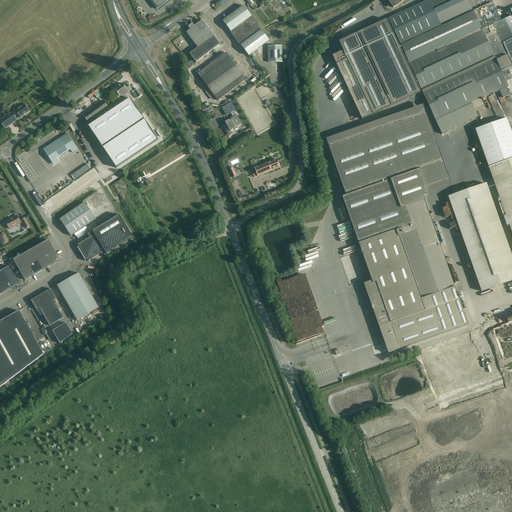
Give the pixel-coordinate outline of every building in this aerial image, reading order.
[(151,0),(157,8),(168,0),(151,0)] [(400,46),(399,46),(420,92),(422,91),(435,120),(499,90),(506,87),(508,86),(506,82),(511,78),(508,70),(511,68),(511,16),(501,21),(491,0),(428,0),(422,3),(434,30),(400,46)] [(422,3),(388,19),(400,46),(434,30),(422,3)] [(278,5),(274,9),(276,12),(277,11),(279,13),(278,14),(280,17),(285,13),(278,5)] [(243,6),(223,21),(248,56),(269,41),(243,6)] [(343,51),(332,56),(362,119),(420,92),(399,46),(400,46),(388,19),(387,20),(386,20),(339,42),(343,51)] [(368,19),(355,25),(356,29),(370,23),(368,19)] [(220,44),(202,20),(194,26),(192,24),(188,27),(190,29),(186,32),(198,48),(190,54),(196,62),(220,44)] [(270,50),(268,50),(269,63),(283,62),(283,46),(270,47),(270,50)] [(226,53),(198,74),(217,101),(246,80),(226,53)] [(191,84),(197,95),(200,93),(192,78),(187,81),(190,85),(191,84)] [(114,89),(119,95),(117,96),(119,100),(126,95),(126,94),(133,89),(128,83),(125,85),(123,83),(114,89)] [(260,83),(238,94),(237,92),(233,93),(237,101),(263,89),(260,83)] [(506,87),(499,90),(503,98),(510,95),(506,87)] [(142,95),(137,88),(133,91),(138,98),(142,95)] [(130,98),(88,126),(116,168),(158,140),(130,98)] [(269,99),(258,103),(263,114),(273,109),(269,99)] [(103,101),(83,116),(88,122),(108,108),(103,101)] [(238,114),(231,102),(222,108),(225,113),(230,110),(232,113),(233,112),(235,115),(236,115),(238,114)] [(239,112),(245,123),(256,116),(253,112),(257,110),(253,104),(252,102),(247,104),(248,107),(239,112)] [(11,112),(0,120),(0,122),(5,129),(17,120),(14,117),(18,114),(20,118),(29,111),(24,104),(15,111),(15,110),(11,112)] [(211,107),(203,111),(205,115),(213,110),(211,107)] [(241,125),(236,115),(235,115),(231,118),(232,119),(230,121),(229,120),(225,122),(226,125),(223,126),(226,131),(228,129),(229,130),(230,132),(234,130),(235,131),(238,129),(237,127),(241,125)] [(419,115),(408,119),(425,166),(419,168),(419,170),(425,188),(431,185),(443,181),(419,115)] [(408,119),(329,147),(345,194),(354,191),(419,168),(425,166),(408,119)] [(511,134),(507,119),(475,130),(488,167),(511,159),(511,134)] [(44,149),(54,164),(59,161),(57,158),(70,150),(72,153),(77,149),(67,134),(53,143),(44,149)] [(271,170),(279,167),(276,159),(268,163),(267,162),(255,168),(258,177),(271,171),(271,170)] [(511,159),(488,167),(511,234),(511,159)] [(419,168),(354,191),(355,192),(343,197),(344,201),(339,203),(352,239),(357,237),(359,242),(359,243),(372,281),(364,284),(388,353),(399,349),(400,349),(468,325),(423,195),(428,194),(425,188),(419,170),(419,168)] [(113,184),(143,231),(153,224),(123,178),(113,184)] [(511,257),(486,183),(448,197),(481,291),(511,280),(511,257)] [(96,219),(85,202),(60,219),(71,236),(96,219)] [(17,215),(5,222),(10,229),(21,223),(17,215)] [(79,246),(77,247),(85,261),(87,260),(88,261),(105,251),(106,254),(133,237),(119,215),(88,233),(91,237),(89,238),(78,245),(79,246)] [(30,226),(25,218),(21,220),(26,228),(30,226)] [(0,237),(4,244),(8,242),(4,234),(0,236),(0,237)] [(49,240),(14,260),(25,280),(56,263),(58,256),(49,240)] [(9,267),(0,271),(0,294),(19,284),(9,267)] [(77,321),(99,308),(79,273),(57,286),(77,321)] [(63,318),(54,300),(57,299),(51,289),(31,300),(37,310),(40,308),(50,326),(63,318)] [(0,387),(44,354),(19,311),(0,321),(0,387)] [(60,344),(73,334),(66,323),(52,331),(60,344)]
